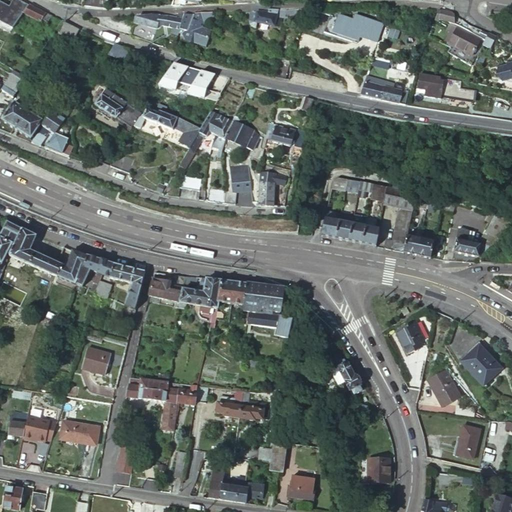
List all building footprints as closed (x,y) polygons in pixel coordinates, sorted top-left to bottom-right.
[(0,23),(12,30),(26,4),(18,0),(11,0),(8,7),(0,2),(0,23)] [(29,6),(23,15),(39,23),(41,21),(47,24),(51,17),(40,12),(29,6)] [(254,13),(251,13),(251,22),(251,25),(253,27),(256,28),(256,23),(274,26),(279,27),(281,17),(294,20),(296,10),(291,10),(285,10),(280,10),(277,10),(268,10),(268,13),(256,13),(254,13)] [(441,21),(448,23),(450,14),(448,12),(441,11),(439,17),(439,21),(441,21)] [(193,15),(184,15),(183,19),(180,29),(179,33),(183,34),(184,41),(205,47),(210,30),(201,27),(202,23),(207,20),(210,16),(210,12),(203,12),(197,13),(195,20),(192,19),(193,15)] [(138,18),(131,18),(132,23),(138,25),(155,30),(157,25),(172,28),(171,34),(178,36),(179,35),(179,33),(180,29),(183,19),(184,15),(175,15),(174,17),(153,16),(151,16),(146,17),(138,18)] [(377,42),(382,24),(354,15),(352,21),(336,16),(336,18),(328,15),(323,33),(351,42),(352,40),(356,41),(358,36),(377,42)] [(132,23),(131,18),(127,36),(146,42),(148,35),(136,32),(138,25),(132,23)] [(71,27),(63,23),(58,35),(74,42),(79,30),(71,27)] [(167,37),(171,34),(172,28),(157,25),(155,30),(138,25),(136,32),(148,35),(155,37),(157,40),(165,35),(167,37)] [(479,42),(456,29),(450,40),(447,46),(470,59),(479,42)] [(493,35),(486,31),(481,46),(489,48),(491,43),(493,35)] [(107,55),(120,64),(129,50),(123,48),(120,47),(114,45),(107,55)] [(390,61),(372,57),(370,62),(388,66),(390,61)] [(511,60),(507,63),(507,65),(501,67),(504,79),(511,77),(511,80),(511,60)] [(284,79),(286,79),(289,64),(278,62),(274,77),(276,77),(284,79)] [(507,65),(507,63),(497,65),(501,80),(511,83),(511,80),(511,77),(504,79),(501,67),(507,65)] [(366,74),(360,96),(400,105),(406,86),(366,74)] [(20,86),(22,82),(11,75),(7,82),(18,89),(20,86)] [(416,90),(424,91),(425,84),(442,87),(443,82),(440,82),(441,78),(419,75),(416,90)] [(14,96),(18,89),(7,82),(1,91),(12,98),(14,96)] [(441,99),(442,87),(425,84),(424,91),(423,97),(441,99)] [(104,88),(100,94),(121,108),(126,102),(104,88)] [(115,118),(121,108),(100,94),(93,105),(115,119),(115,118)] [(315,100),(308,98),(304,111),(312,113),(315,100)] [(30,103),(22,99),(20,103),(27,108),(30,103)] [(508,105),(495,101),(492,108),(505,113),(508,105)] [(42,120),(13,102),(0,122),(29,139),(42,120)] [(144,113),(126,102),(121,108),(115,118),(133,129),(134,127),(137,123),(141,116),(144,113)] [(161,107),(152,104),(151,105),(149,109),(146,115),(144,118),(172,130),(175,125),(179,117),(180,114),(170,110),(161,107)] [(147,108),(144,113),(141,116),(137,123),(134,127),(139,130),(144,118),(146,115),(149,109),(147,108)] [(32,144),(40,147),(49,134),(53,136),(54,135),(57,131),(57,130),(61,124),(62,122),(66,117),(54,109),(44,123),(34,137),(30,143),(32,144)] [(206,121),(201,128),(199,132),(193,143),(189,149),(194,152),(197,147),(203,137),(204,138),(206,135),(208,132),(215,136),(221,123),(215,121),(218,115),(211,112),(206,121)] [(232,121),(225,118),(226,115),(219,113),(218,115),(215,121),(221,123),(215,136),(224,137),(227,132),(232,121)] [(191,123),(179,117),(175,125),(182,129),(183,127),(187,129),(191,123)] [(227,132),(224,137),(252,152),(257,141),(251,138),(253,132),(232,121),(227,132)] [(199,132),(201,128),(191,123),(187,129),(179,144),(189,149),(193,143),(199,132)] [(296,129),(270,123),(268,130),(266,139),(270,140),(270,142),(291,148),(296,129)] [(66,137),(67,135),(70,132),(67,130),(68,129),(61,124),(57,130),(57,131),(66,137)] [(306,131),(299,129),(295,147),(301,148),(306,131)] [(54,135),(53,136),(47,144),(44,148),(45,149),(51,152),(64,156),(68,158),(72,148),(63,142),(66,137),(57,131),(54,135)] [(224,138),(224,137),(215,136),(211,148),(218,148),(217,157),(220,157),(221,157),(222,151),(224,138)] [(109,163),(115,153),(106,149),(100,164),(106,166),(109,163)] [(194,152),(189,149),(187,153),(179,166),(184,169),(194,152)] [(133,161),(115,153),(109,163),(106,166),(128,175),(133,161)] [(262,172),(259,183),(259,185),(258,195),(258,206),(266,207),(272,207),(275,174),(262,172)] [(201,177),(181,174),(179,188),(199,191),(201,177)] [(347,179),(337,176),(332,179),(331,184),(345,187),(347,179)] [(392,177),(390,188),(403,191),(408,192),(410,181),(392,177)] [(358,194),(359,189),(360,182),(347,179),(345,187),(353,189),(352,193),(358,194)] [(360,182),(359,189),(358,194),(357,199),(365,201),(367,192),(372,193),(374,185),(369,183),(360,182)] [(345,187),(331,184),(330,189),(345,192),(345,187)] [(371,199),(384,201),(386,191),(386,187),(374,185),(372,193),(371,199)] [(403,191),(390,188),(389,188),(386,187),(386,191),(384,201),(383,204),(398,207),(411,210),(412,205),(414,193),(412,192),(408,192),(403,191)] [(216,202),(223,203),(224,191),(209,189),(208,201),(211,202),(216,202)] [(126,190),(125,192),(121,203),(125,204),(129,205),(133,195),(133,192),(126,190)] [(228,204),(235,204),(236,193),(224,191),(223,203),(228,204)] [(412,205),(425,208),(427,199),(421,198),(422,195),(414,193),(412,205)] [(425,208),(438,211),(439,209),(440,202),(427,199),(425,208)] [(439,209),(438,211),(453,214),(456,202),(445,200),(441,199),(440,202),(439,209)] [(391,242),(404,245),(406,236),(408,227),(411,210),(398,207),(391,242)] [(336,212),(326,210),(325,216),(335,219),(336,212)] [(340,212),(339,220),(346,221),(348,222),(350,215),(340,212)] [(493,216),(489,214),(485,221),(489,223),(485,232),(500,239),(511,225),(511,224),(511,225),(493,216)] [(354,215),(352,223),(357,224),(362,225),(363,219),(367,219),(367,218),(354,215)] [(339,220),(335,219),(325,216),(324,219),(320,236),(321,236),(324,237),(335,239),(338,223),(339,220)] [(346,221),(339,220),(338,223),(335,239),(337,239),(343,241),(348,242),(352,225),(352,223),(348,222),(346,221)] [(9,224),(6,222),(0,235),(0,274),(3,267),(8,257),(21,230),(16,227),(9,224)] [(357,244),(361,245),(363,237),(365,226),(362,225),(357,224),(352,223),(352,225),(348,242),(351,242),(357,244)] [(375,247),(378,233),(379,228),(374,227),(365,226),(363,237),(361,245),(370,247),(375,247)] [(482,245),(478,244),(472,243),(467,242),(469,232),(458,229),(453,253),(479,258),(482,245)] [(31,234),(21,230),(8,257),(31,267),(53,277),(58,264),(57,263),(29,252),(37,236),(31,234)] [(498,241),(500,239),(485,232),(478,244),(482,245),(491,247),(498,241)] [(418,243),(419,238),(406,236),(404,245),(403,253),(408,254),(415,256),(418,243)] [(427,258),(429,259),(431,252),(433,241),(419,238),(418,243),(415,256),(418,256),(423,257),(427,258)] [(394,251),(403,253),(404,245),(391,242),(386,241),(384,249),(394,251)] [(85,256),(72,251),(66,267),(58,264),(53,277),(58,278),(74,285),(78,275),(85,256)] [(104,262),(85,256),(78,275),(74,285),(80,287),(87,269),(95,272),(100,275),(104,262)] [(112,264),(104,262),(100,275),(108,277),(109,278),(112,264)] [(109,278),(132,283),(141,286),(144,272),(129,268),(118,266),(112,264),(109,278)] [(100,276),(100,275),(95,272),(91,283),(93,284),(90,292),(93,294),(95,287),(98,281),(100,276)] [(158,273),(154,273),(151,283),(168,286),(168,290),(182,292),(182,289),(183,287),(185,277),(168,275),(158,273)] [(197,294),(195,306),(216,310),(217,307),(218,304),(222,281),(210,280),(205,279),(204,279),(203,283),(199,283),(198,292),(197,294)] [(109,285),(98,281),(95,287),(93,294),(104,298),(109,285)] [(235,283),(222,281),(218,304),(231,305),(235,283)] [(141,286),(132,283),(123,306),(134,311),(135,307),(139,293),(141,286)] [(148,297),(179,303),(181,297),(182,292),(168,290),(168,286),(151,283),(150,290),(148,297)] [(244,302),(247,284),(235,283),(231,305),(243,307),(244,302)] [(281,313),(284,288),(276,287),(262,286),(247,284),(244,302),(249,303),(247,312),(246,324),(256,326),(258,314),(259,310),(281,313)] [(181,297),(179,303),(186,304),(189,290),(186,290),(182,289),(182,292),(181,297)] [(191,305),(195,306),(197,294),(198,292),(189,290),(186,304),(191,305)] [(195,306),(194,308),(194,310),(199,319),(209,324),(208,327),(213,329),(214,322),(216,310),(195,306)] [(258,314),(256,326),(275,329),(277,316),(258,314)] [(292,319),(280,317),(277,316),(275,329),(273,336),(287,338),(292,319)] [(423,342),(414,324),(395,334),(406,356),(421,348),(419,344),(423,342)] [(481,384),(500,368),(478,344),(460,360),(481,384)] [(109,354),(86,348),(80,368),(103,375),(109,354)] [(354,376),(347,363),(345,363),(343,360),(342,360),(337,363),(337,364),(338,366),(337,368),(341,377),(338,378),(341,383),(344,382),(349,391),(351,390),(353,395),(362,391),(359,386),(360,385),(355,376),(354,376)] [(455,400),(440,373),(426,381),(441,408),(455,400)] [(197,386),(130,377),(125,397),(164,402),(160,430),(173,431),(178,404),(194,406),(194,403),(197,386)] [(207,388),(197,386),(194,403),(205,404),(207,388)] [(242,391),(235,390),(232,406),(240,407),(242,391)] [(248,392),(242,391),(240,407),(248,407),(248,401),(249,392),(248,392)] [(248,407),(263,410),(268,410),(266,403),(248,401),(248,407)] [(240,407),(232,406),(217,404),(215,413),(223,414),(223,416),(238,418),(240,407)] [(371,406),(358,404),(356,413),(370,415),(371,406)] [(474,408),(456,405),(455,414),(473,417),(474,408)] [(263,410),(248,407),(240,407),(238,418),(254,420),(254,419),(261,419),(263,410)] [(30,418),(31,415),(20,413),(17,423),(28,425),(30,420),(30,418)] [(50,421),(30,418),(30,420),(28,425),(27,428),(24,439),(46,443),(47,441),(50,423),(50,421)] [(97,427),(62,421),(59,439),(94,445),(97,427)] [(27,428),(28,425),(17,423),(11,422),(9,435),(24,439),(27,428)] [(511,422),(505,422),(503,429),(511,430),(511,422)] [(54,433),(57,424),(50,423),(47,441),(52,442),(54,433)] [(479,429),(463,425),(455,456),(473,460),(479,429)] [(273,440),(273,449),(271,458),(271,463),(269,471),(279,472),(281,473),(286,443),(273,440)] [(135,444),(121,442),(119,457),(132,460),(135,444)] [(271,458),(273,449),(259,447),(257,461),(271,463),(271,458)] [(183,453),(176,452),(172,475),(180,476),(183,453)] [(132,460),(119,457),(116,472),(130,474),(132,460)] [(43,472),(47,460),(37,458),(33,472),(42,474),(43,472)] [(390,459),(368,458),(367,483),(388,484),(390,459)] [(218,500),(221,484),(224,485),(226,470),(213,467),(210,483),(208,498),(216,499),(218,500)] [(291,476),(289,486),(312,490),(313,479),(291,476)] [(248,483),(245,482),(238,481),(237,487),(234,487),(234,494),(236,495),(235,502),(242,503),(245,504),(246,497),(261,499),(262,487),(248,485),(248,483)] [(224,485),(221,484),(218,500),(230,501),(235,502),(236,495),(234,494),(234,487),(224,485)] [(313,491),(312,490),(289,486),(287,486),(286,497),(312,501),(313,491)] [(372,488),(359,487),(358,498),(372,499),(372,488)] [(15,489),(6,488),(5,488),(2,508),(19,511),(20,503),(23,503),(24,496),(22,495),(22,491),(21,490),(21,489),(15,488),(15,489)] [(32,492),(29,511),(30,511),(35,511),(37,510),(43,511),(46,495),(32,492)] [(508,511),(511,501),(511,499),(496,495),(490,511),(508,511)] [(439,511),(430,509),(432,502),(424,500),(424,502),(423,505),(422,508),(421,511),(420,511),(439,511)] [(446,511),(448,507),(432,502),(430,509),(439,511),(446,511)]
